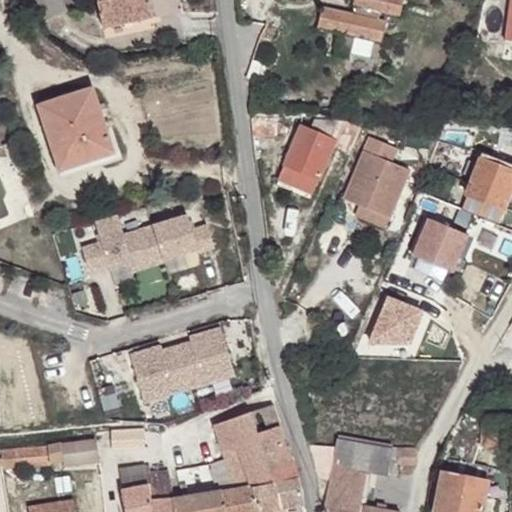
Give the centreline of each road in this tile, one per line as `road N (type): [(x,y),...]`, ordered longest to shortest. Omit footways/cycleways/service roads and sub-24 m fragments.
road 1 (residential): [(313,511),(265,292),(225,0)]
road 2 (unknown): [(285,390),(127,454),(113,474),(115,511)]
road 3 (residential): [(411,511),(424,458),(469,373)]
